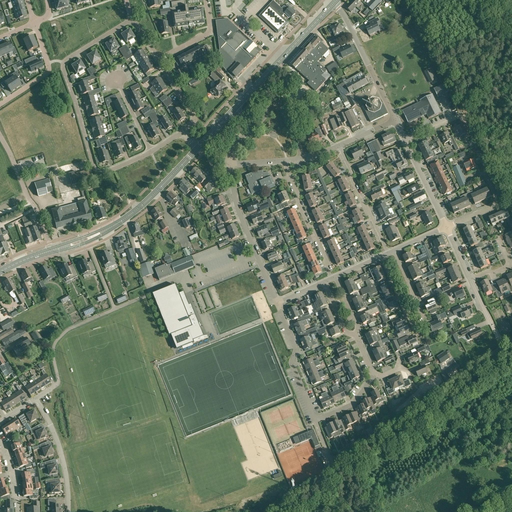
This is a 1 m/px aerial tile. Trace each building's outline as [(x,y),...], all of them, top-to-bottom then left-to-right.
[(13,8),(23,5),(21,0),(18,0),(15,1),(14,0),(9,0),(10,3),(11,3),(13,8)] [(62,9),(59,0),(50,0),(51,4),(55,3),(57,10),(62,9)] [(66,0),(59,0),(62,9),(68,7),(66,0)] [(351,11),(361,0),(352,0),(346,7),(346,8),(350,12),(351,11)] [(382,0),(371,0),(367,6),(372,11),(382,0)] [(271,3),(284,15),(285,13),(291,18),(292,18),(293,18),(294,17),(293,16),(295,14),(294,13),(296,12),(292,8),(292,9),(288,5),(285,8),(284,6),(281,9),(273,1),(271,3)] [(282,17),(284,15),(271,3),(269,5),(259,16),(277,34),(282,29),(283,30),(285,28),(284,27),(288,23),(288,22),(282,17)] [(15,14),(25,10),(24,8),(23,5),(13,8),(15,14)] [(15,14),(17,19),(27,16),(25,10),(15,14)] [(180,13),(173,14),(175,28),(178,27),(178,26),(182,25),(182,27),(182,25),(186,25),(186,26),(189,26),(190,26),(190,24),(194,24),(194,26),(194,25),(197,25),(197,23),(201,22),(201,24),(205,24),(203,10),(195,11),(195,12),(181,15),(180,13)] [(372,26),(366,29),(369,35),(379,31),(377,26),(380,25),(377,19),(370,23),(372,26)] [(227,20),(215,21),(222,66),(234,81),(239,75),(239,76),(260,52),(237,31),(239,30),(227,20)] [(167,22),(160,23),(162,34),(169,33),(167,22)] [(339,24),(331,28),(335,36),(343,32),(339,24)] [(127,43),(135,38),(130,31),(128,32),(127,31),(124,33),(125,34),(122,35),(127,43)] [(26,46),(35,42),(33,36),(23,40),(26,46)] [(305,45),(304,51),(317,63),(318,62),(329,50),(322,43),(323,42),(317,36),(314,36),(305,45)] [(111,53),(119,48),(114,40),(112,42),(112,41),(108,43),(109,44),(107,45),(111,53)] [(4,45),(8,54),(13,52),(15,55),(17,54),(14,48),(12,49),(9,42),(4,45)] [(35,42),(26,46),(28,51),(37,47),(35,42)] [(0,48),(3,56),(8,54),(4,45),(0,46),(0,48)] [(202,46),(197,49),(202,58),(207,55),(208,56),(211,54),(206,45),(203,47),(202,46)] [(353,53),(350,45),(339,50),(343,58),(353,53)] [(127,54),(123,48),(120,50),(124,57),(128,55),(127,54)] [(197,49),(193,51),(197,60),(202,58),(197,49)] [(134,56),(137,60),(146,55),(144,53),(145,53),(144,50),(143,51),(143,50),(138,53),(136,50),(134,51),(131,53),(133,57),(134,56)] [(193,51),(188,54),(193,63),(197,60),(193,51)] [(317,63),(304,51),(291,65),(295,69),(310,82),(308,85),(316,92),(326,80),(330,76),(330,75),(326,72),(327,71),(318,62),(317,63)] [(92,53),(89,55),(90,56),(87,57),(92,65),(100,60),(95,52),(93,53),(92,53)] [(188,54),(183,56),(188,65),(193,63),(188,54)] [(137,60),(140,65),(149,59),(147,56),(147,57),(146,55),(137,60)] [(183,56),(178,59),(179,61),(176,62),(178,65),(178,66),(179,66),(180,68),(182,67),(183,68),(188,65),(183,56)] [(33,57),(24,61),(26,65),(28,64),(32,72),(36,70),(39,69),(43,67),(39,60),(36,62),(35,62),(33,57)] [(140,65),(143,70),(151,64),(150,63),(151,62),(149,59),(140,65)] [(72,66),(77,74),(85,69),(80,62),(78,63),(77,62),(74,64),(74,65),(72,66)] [(330,73),(339,67),(335,62),(326,68),(330,73)] [(151,64),(143,70),(146,74),(154,69),(154,68),(155,68),(153,66),(152,66),(151,64)] [(181,70),(176,72),(182,81),(186,78),(181,70)] [(213,73),(211,74),(211,77),(210,78),(215,82),(213,84),(216,86),(211,91),(212,91),(210,92),(210,94),(212,95),(213,95),(214,94),(218,97),(222,93),(220,91),(225,86),(221,81),(224,78),(219,73),(219,74),(215,70),(213,73)] [(427,74),(431,83),(437,80),(433,71),(427,74)] [(344,83),(336,87),(342,98),(345,96),(350,94),(369,83),(367,78),(365,78),(364,79),(363,77),(361,73),(354,78),(353,77),(351,78),(351,79),(344,83)] [(9,79),(16,89),(21,85),(15,76),(10,80),(9,79)] [(150,90),(152,92),(164,84),(163,83),(164,83),(162,81),(160,78),(152,84),(153,87),(150,90)] [(16,89),(9,79),(4,82),(11,92),(16,89)] [(79,88),(80,90),(89,86),(87,81),(78,85),(77,85),(78,88),(79,88)] [(164,84),(152,92),(153,93),(157,92),(159,95),(167,90),(166,87),(165,84),(164,85),(164,84)] [(434,89),(438,98),(438,97),(438,96),(448,91),(448,93),(449,92),(444,84),(434,89)] [(89,86),(80,90),(80,92),(81,95),(82,95),(91,92),(89,86)] [(132,100),(134,103),(140,100),(136,92),(130,95),(130,96),(130,97),(131,100),(132,100)] [(408,123),(421,117),(421,116),(426,114),(427,115),(427,116),(429,118),(428,119),(441,113),(441,112),(439,110),(440,110),(440,109),(439,110),(432,95),(432,94),(420,101),(421,102),(402,111),(408,124),(409,124),(408,123)] [(85,105),(95,102),(94,96),(83,99),(85,105)] [(106,105),(113,101),(111,97),(105,100),(106,105)] [(347,100),(352,108),(357,105),(353,97),(347,100)] [(162,103),(165,106),(171,101),(169,98),(162,103)] [(364,108),(371,122),(388,114),(381,101),(377,103),(373,103),(372,103),(370,99),(363,102),(365,107),(364,108)] [(117,111),(124,108),(122,105),(123,104),(121,101),(120,101),(120,100),(113,103),(117,111)] [(140,100),(134,103),(135,107),(134,107),(136,111),(137,110),(138,111),(144,108),(140,100)] [(337,103),(337,104),(334,105),(337,110),(340,109),(343,107),(340,101),(337,103)] [(95,102),(85,105),(87,111),(97,108),(95,102)] [(141,112),(144,115),(151,110),(148,107),(141,112)] [(97,108),(87,111),(88,117),(99,114),(97,108)] [(125,111),(124,108),(117,111),(121,119),(128,116),(127,115),(128,115),(126,111),(125,111)] [(183,119),(185,118),(179,109),(173,112),(179,121),(180,121),(181,121),(184,119),(183,119)] [(359,125),(352,110),(345,114),(352,128),(359,125)] [(339,115),(343,123),(347,122),(344,113),(339,115)] [(334,130),(342,127),(339,117),(330,121),(334,130)] [(91,127),(102,124),(100,118),(90,121),(91,127)] [(168,130),(171,128),(172,127),(167,118),(161,121),(166,130),(168,129),(168,130)] [(103,130),(102,124),(91,127),(93,133),(103,130)] [(471,135),(468,129),(465,131),(462,126),(462,125),(454,129),(456,133),(455,134),(457,138),(458,138),(460,137),(464,135),(466,138),(471,135)] [(154,126),(148,129),(153,139),(155,138),(155,139),(158,137),(158,136),(159,135),(154,126)] [(317,141),(318,142),(322,140),(321,137),(321,136),(322,135),(319,129),(315,130),(316,134),(307,138),(310,144),(317,141)] [(103,130),(93,133),(95,139),(105,136),(103,130)] [(449,141),(451,146),(453,145),(457,151),(459,150),(455,141),(452,136),(450,137),(448,132),(441,136),(444,143),(449,141)] [(382,142),(384,146),(396,141),(394,134),(391,136),(390,133),(382,137),(384,141),(382,142)] [(105,137),(98,140),(101,146),(107,143),(105,137)] [(134,150),(136,149),(136,150),(140,148),(139,147),(141,147),(136,137),(130,140),(128,137),(125,139),(128,146),(132,144),(134,150)] [(423,140),(425,143),(419,146),(419,147),(418,148),(420,151),(429,147),(426,142),(430,140),(429,137),(423,140)] [(120,147),(124,145),(122,139),(109,144),(111,148),(113,148),(116,157),(118,157),(118,158),(122,156),(121,155),(123,155),(120,147)] [(371,143),(376,154),(381,151),(376,140),(371,143)] [(373,155),(376,154),(371,143),(367,144),(373,155)] [(351,152),(354,159),(363,155),(362,153),(365,151),(363,147),(360,148),(351,152)] [(423,156),(431,152),(429,147),(420,151),(421,154),(423,154),(423,156)] [(101,163),(103,163),(103,164),(107,163),(106,162),(108,161),(105,151),(104,151),(104,150),(103,149),(101,149),(102,152),(98,153),(100,160),(101,163)] [(395,161),(404,157),(401,150),(398,152),(397,149),(394,151),(393,150),(385,153),(387,158),(390,157),(391,159),(393,158),(395,161)] [(431,152),(423,156),(424,156),(423,157),(424,160),(425,159),(426,161),(432,158),(432,159),(433,161),(440,158),(439,156),(436,157),(433,151),(431,152)] [(379,168),(382,167),(379,159),(382,158),(379,152),(373,155),(379,168)] [(407,164),(404,157),(395,161),(397,165),(398,168),(400,168),(400,169),(408,165),(407,164)] [(467,172),(476,168),(473,160),(464,164),(467,172)] [(363,165),(358,167),(361,174),(371,169),(367,161),(363,163),(363,165)] [(430,170),(431,172),(440,167),(438,162),(430,166),(431,168),(431,170),(430,170)] [(331,173),(336,168),(332,163),(326,167),(331,173)] [(467,184),(459,166),(452,169),(460,187),(467,184)] [(435,176),(442,172),(440,167),(431,172),(432,173),(434,173),(435,176)] [(197,179),(198,181),(198,180),(201,183),(203,181),(204,180),(206,178),(207,177),(203,172),(202,173),(196,168),(191,173),(194,176),(194,177),(195,179),(197,179)] [(340,174),(336,168),(331,173),(335,178),(340,174)] [(374,174),(376,178),(378,182),(383,179),(384,177),(384,176),(387,174),(387,173),(385,169),(377,173),(374,174)] [(88,170),(76,174),(78,181),(90,177),(88,170)] [(76,174),(76,171),(68,173),(72,185),(79,183),(78,181),(76,174)] [(248,174),(245,176),(246,179),(247,179),(249,185),(248,186),(252,195),(261,190),(262,192),(272,188),(271,186),(274,185),(271,176),(269,176),(268,173),(262,171),(259,173),(258,172),(256,173),(255,172),(248,175),(248,174)] [(445,177),(442,172),(435,176),(436,178),(435,179),(435,180),(436,181),(445,177)] [(407,181),(414,178),(412,173),(406,175),(405,174),(400,177),(397,178),(399,182),(402,180),(406,178),(407,181)] [(365,180),(367,182),(367,183),(376,178),(374,174),(365,179),(365,180)] [(438,183),(439,186),(447,182),(445,177),(436,181),(436,183),(437,183),(438,183)] [(338,181),(341,187),(347,184),(344,178),(338,181)] [(47,194),(47,193),(52,192),(51,188),(51,187),(49,179),(39,182),(35,183),(36,186),(38,196),(47,194)] [(183,180),(179,185),(181,187),(180,188),(183,192),(184,191),(187,194),(190,191),(189,190),(191,188),(183,180)] [(203,186),(207,190),(206,191),(208,193),(209,192),(210,192),(216,187),(209,180),(203,186)] [(447,182),(439,186),(441,188),(440,189),(439,189),(440,191),(449,187),(447,182)] [(347,184),(341,187),(338,188),(339,191),(342,189),(343,193),(350,190),(347,184)] [(392,193),(397,191),(400,189),(398,184),(390,188),(392,193)] [(403,192),(405,196),(409,194),(409,195),(420,189),(417,184),(406,189),(407,190),(403,192)] [(384,185),(376,188),(377,191),(370,194),(373,200),(383,196),(380,190),(385,188),(384,185)] [(449,187),(440,191),(441,193),(442,192),(443,193),(444,195),(452,192),(449,187)] [(199,194),(195,189),(189,196),(193,200),(199,194)] [(481,191),(485,199),(491,197),(487,189),(481,191)] [(475,192),(476,194),(480,202),(485,199),(481,191),(479,192),(478,190),(475,192)] [(418,193),(414,195),(415,198),(413,199),(415,203),(426,198),(422,191),(418,193)] [(468,196),(470,199),(472,198),(475,204),(480,202),(476,194),(474,195),(472,192),(470,193),(467,194),(468,196)] [(175,205),(179,202),(180,200),(177,196),(176,197),(171,193),(166,198),(171,203),(172,202),(175,205)] [(278,196),(282,204),(279,205),(281,210),(288,207),(286,202),(289,201),(286,193),(278,196)] [(348,202),(354,199),(351,193),(345,196),(348,202)] [(313,197),(312,194),(308,196),(306,197),(308,202),(317,199),(316,196),(313,197)] [(467,200),(470,199),(468,196),(467,194),(462,196),(464,199),(461,201),(465,209),(470,206),(467,200)] [(227,203),(224,196),(223,197),(214,200),(213,201),(212,198),(213,197),(207,199),(209,206),(210,205),(216,203),(217,206),(221,205),(221,206),(227,203)] [(60,208),(59,208),(51,210),(57,229),(72,225),(76,224),(91,220),(86,201),(85,201),(85,197),(77,199),(78,203),(60,208)] [(379,214),(388,210),(385,204),(391,201),(389,198),(377,204),(378,207),(376,208),(379,214)] [(456,203),(459,211),(465,209),(461,201),(460,198),(458,199),(459,201),(456,203)] [(318,201),(317,199),(308,202),(311,208),(317,205),(315,202),(318,201)] [(356,205),(354,199),(348,202),(345,203),(346,206),(349,205),(350,208),(356,205)] [(267,203),(260,207),(257,201),(246,206),(247,207),(246,207),(248,213),(249,212),(249,213),(259,209),(260,212),(269,208),(267,203)] [(459,211),(456,203),(454,204),(453,202),(450,204),(448,205),(449,209),(451,208),(454,214),(459,211)] [(98,221),(106,218),(102,207),(95,209),(96,212),(97,215),(95,216),(96,218),(97,218),(98,221)] [(157,220),(163,216),(158,208),(152,212),(157,220)] [(175,209),(170,213),(176,218),(180,214),(175,209)] [(216,217),(217,220),(223,217),(230,214),(227,209),(221,212),(222,215),(219,216),(216,217)] [(312,212),(315,217),(321,215),(323,214),(322,211),(320,212),(318,209),(312,212)] [(352,212),(355,218),(361,215),(358,209),(352,212)] [(297,215),(294,210),(291,211),(287,213),(290,218),(297,215)] [(391,216),(388,210),(379,214),(382,220),(384,219),(385,222),(397,216),(396,214),(391,216)] [(500,213),(503,220),(509,217),(506,210),(500,213)] [(429,212),(422,215),(427,225),(433,222),(430,217),(431,217),(429,212)] [(494,215),(498,222),(503,220),(500,213),(494,215)] [(230,214),(223,217),(217,220),(219,224),(217,225),(218,226),(217,226),(218,229),(224,227),(223,224),(222,223),(222,221),(224,220),(225,223),(232,220),(230,214)] [(261,222),(263,221),(262,218),(260,214),(258,215),(251,218),(254,224),(260,222),(261,222)] [(290,218),(292,224),(299,221),(297,215),(290,218)] [(321,215),(315,217),(317,223),(323,220),(321,215)] [(361,215),(355,218),(352,219),(353,222),(356,221),(357,224),(364,221),(361,215)] [(492,225),(498,222),(494,215),(489,218),(492,225)] [(190,218),(183,221),(186,228),(193,226),(190,218)] [(32,224),(30,220),(23,222),(25,227),(27,226),(29,229),(32,228),(31,225),(32,224)] [(164,230),(162,231),(163,234),(169,230),(164,221),(161,224),(164,230)] [(295,229),(302,226),(299,221),(292,224),(295,229)] [(138,224),(131,226),(133,234),(134,234),(135,238),(145,234),(143,231),(141,231),(138,224)] [(230,234),(237,231),(236,229),(237,228),(236,226),(235,226),(234,225),(228,228),(226,229),(227,232),(229,231),(230,234)] [(321,233),(328,230),(330,229),(329,227),(327,228),(325,225),(319,227),(321,233)] [(350,234),(358,232),(356,225),(348,228),(350,234)] [(256,230),(259,237),(265,234),(266,235),(269,234),(267,231),(266,226),(263,228),(256,230)] [(304,232),(302,226),(295,229),(296,232),(293,233),(294,236),(297,235),(304,232)] [(358,229),(360,235),(366,232),(364,226),(358,229)] [(390,236),(392,242),(400,238),(395,226),(386,230),(389,237),(390,236)] [(463,229),(466,235),(473,232),(470,226),(463,229)] [(32,228),(29,229),(23,231),(26,239),(24,240),(26,245),(27,245),(30,244),(29,244),(32,243),(31,243),(34,242),(34,243),(35,242),(35,243),(37,242),(38,241),(39,242),(41,241),(41,240),(36,227),(32,228)] [(9,248),(6,242),(5,240),(4,241),(2,235),(0,229),(0,253),(1,255),(9,252),(8,248),(9,248)] [(330,236),(328,230),(321,233),(324,239),(330,236)] [(237,231),(230,234),(224,236),(225,239),(231,237),(232,239),(239,237),(239,236),(239,235),(238,233),(237,231)] [(190,239),(189,240),(194,250),(202,246),(195,232),(189,235),(190,239)] [(304,232),(297,235),(299,240),(297,241),(298,244),(303,242),(302,239),(306,237),(304,232)] [(366,232),(360,235),(363,240),(369,237),(366,232)] [(473,232),(466,235),(468,241),(475,238),(473,232)] [(363,240),(365,246),(372,243),(369,237),(363,240)] [(442,237),(435,240),(436,242),(431,244),(436,254),(442,251),(440,248),(444,246),(444,245),(446,245),(442,237)] [(475,245),(478,244),(475,238),(468,241),(471,247),(475,245)] [(118,244),(116,245),(118,251),(119,251),(119,252),(120,253),(122,252),(123,251),(122,250),(128,248),(126,243),(124,243),(122,239),(117,240),(118,244)] [(267,241),(262,243),(265,251),(270,248),(270,250),(273,248),(272,245),(271,246),(269,240),(267,241)] [(327,243),(330,248),(336,245),(334,240),(327,243)] [(372,243),(365,246),(368,251),(374,248),(372,243)] [(481,243),(478,244),(475,245),(477,250),(473,252),(475,257),(483,254),(487,252),(486,249),(481,251),(480,249),(483,247),(481,243)] [(305,253),(312,250),(310,245),(303,248),(305,253)] [(330,248),(332,254),(339,251),(336,245),(330,248)] [(131,249),(126,251),(129,261),(134,259),(135,262),(137,261),(133,248),(131,249)] [(305,253),(307,259),(314,256),(312,250),(305,253)] [(332,254),(335,259),(341,257),(339,251),(332,254)] [(105,253),(105,252),(101,254),(100,255),(104,265),(107,264),(109,268),(116,265),(112,256),(109,257),(107,252),(105,253)] [(276,260),(279,259),(276,252),(267,255),(269,261),(275,259),(276,260)] [(423,254),(418,257),(419,260),(427,256),(425,252),(422,253),(423,254)] [(415,258),(414,255),(412,256),(410,254),(403,257),(406,263),(413,260),(413,259),(415,258)] [(441,258),(443,264),(451,261),(448,254),(441,258)] [(475,257),(478,263),(485,260),(483,254),(475,257)] [(167,265),(155,270),(159,280),(184,270),(194,266),(191,256),(167,266),(167,265)] [(307,259),(310,264),(317,261),(314,256),(307,259)] [(341,257),(335,259),(338,265),(344,262),(341,257)] [(485,260),(478,263),(481,269),(488,266),(485,260)] [(86,261),(79,263),(83,274),(88,272),(88,274),(95,271),(92,263),(87,265),(86,261)] [(309,271),(312,270),(319,267),(317,261),(310,264),(307,266),(309,271)] [(145,277),(153,274),(150,262),(144,264),(139,266),(143,277),(145,277)] [(272,267),(274,273),(284,270),(282,266),(281,263),(272,267)] [(66,264),(59,268),(61,271),(60,271),(62,275),(63,275),(65,278),(69,276),(70,279),(77,276),(73,266),(68,268),(66,264)] [(408,269),(411,275),(419,271),(418,268),(416,265),(408,269)] [(52,269),(48,271),(46,266),(39,270),(44,280),(49,277),(50,279),(56,276),(52,269)] [(449,273),(451,276),(459,273),(456,266),(447,270),(445,271),(447,275),(449,273)] [(322,272),(319,267),(312,270),(315,275),(322,272)] [(373,277),(383,273),(380,267),(377,268),(377,267),(372,269),(373,270),(374,274),(371,275),(373,277)] [(28,282),(30,281),(32,280),(28,270),(27,271),(26,270),(25,271),(25,272),(21,273),(22,275),(21,276),(24,281),(25,281),(25,282),(27,281),(28,282)] [(419,271),(411,275),(413,281),(422,277),(419,271)] [(386,279),(383,273),(373,277),(374,281),(377,279),(378,282),(386,279)] [(462,280),(459,273),(451,276),(452,279),(450,281),(451,284),(454,283),(462,280)] [(361,279),(354,283),(352,280),(345,283),(347,289),(355,285),(357,285),(365,281),(363,275),(360,276),(361,279)] [(277,279),(279,285),(286,282),(285,279),(284,276),(277,279)] [(298,277),(286,282),(279,285),(281,290),(289,287),(287,285),(293,282),(294,284),(297,282),(297,283),(301,282),(298,277)] [(502,294),(509,291),(507,284),(505,280),(505,279),(497,283),(499,287),(500,291),(497,292),(500,298),(503,296),(502,294)] [(19,296),(15,290),(10,280),(4,283),(7,287),(6,288),(6,287),(5,288),(4,289),(5,291),(7,292),(8,291),(8,292),(10,295),(11,296),(14,299),(16,298),(19,304),(20,306),(25,303),(21,295),(19,296)] [(493,293),(497,291),(496,290),(495,289),(493,284),(490,286),(487,280),(480,283),(485,294),(492,291),(493,293)] [(33,296),(30,291),(26,283),(22,285),(28,298),(33,296)] [(416,287),(419,292),(426,289),(424,283),(416,287)] [(381,295),(391,290),(388,284),(380,288),(382,291),(379,292),(381,295)] [(176,285),(153,295),(170,336),(171,336),(175,334),(181,348),(196,342),(195,341),(197,341),(197,342),(205,339),(204,336),(200,327),(198,321),(192,305),(190,306),(184,292),(180,294),(176,285)] [(355,285),(347,289),(350,295),(358,291),(359,291),(357,285),(355,285)] [(426,289),(419,292),(421,298),(425,296),(426,297),(431,295),(429,291),(430,290),(429,287),(426,289)] [(443,291),(441,288),(438,289),(434,291),(435,294),(436,294),(437,296),(442,293),(444,292),(443,291)] [(463,296),(464,296),(461,289),(459,290),(456,292),(455,289),(448,292),(451,297),(454,295),(456,299),(459,298),(460,300),(464,299),(463,296)] [(371,295),(369,290),(361,293),(363,296),(368,294),(371,299),(373,298),(371,295)] [(393,296),(391,290),(381,295),(382,298),(384,297),(386,300),(393,296)] [(317,303),(325,299),(322,293),(314,297),(312,298),(314,304),(317,303)] [(355,306),(363,303),(365,302),(364,299),(361,300),(360,297),(352,300),(355,306)] [(428,303),(424,305),(428,312),(429,311),(431,315),(436,313),(437,312),(435,309),(437,308),(434,302),(435,302),(434,298),(427,301),(428,303)] [(324,310),(323,307),(327,305),(325,299),(317,303),(314,304),(317,309),(318,312),(324,310)] [(384,307),(382,304),(377,307),(379,312),(381,316),(386,314),(384,309),(385,310),(389,308),(391,311),(399,308),(396,302),(388,305),(384,307)] [(365,309),(363,303),(355,306),(357,312),(365,309)] [(452,310),(446,312),(448,317),(450,316),(454,314),(454,316),(460,313),(462,318),(466,317),(467,319),(472,317),(471,314),(473,314),(470,307),(461,311),(460,309),(459,306),(452,310)] [(290,315),(298,312),(296,307),(288,310),(290,315)] [(377,307),(369,310),(366,312),(367,314),(360,318),(363,324),(367,322),(368,325),(376,321),(374,318),(373,319),(371,315),(379,312),(377,307)] [(93,308),(88,311),(88,312),(83,315),(84,317),(94,312),(93,308)] [(297,318),(298,321),(300,320),(306,317),(310,315),(309,313),(305,315),(303,315),(301,310),(298,312),(290,315),(292,320),(297,318)] [(330,311),(325,313),(324,310),(318,312),(319,315),(322,321),(325,320),(332,316),(330,311)] [(441,320),(447,317),(445,313),(439,316),(434,318),(435,322),(429,325),(433,332),(442,327),(439,321),(441,320)] [(300,320),(298,321),(294,322),(295,325),(294,325),(296,330),(304,327),(308,325),(306,320),(307,320),(311,318),(310,315),(306,317),(300,320)] [(335,322),(332,316),(325,320),(322,321),(325,327),(317,330),(318,333),(326,330),(332,327),(331,324),(335,322)] [(11,328),(15,326),(11,319),(0,325),(3,331),(6,329),(7,331),(11,328)] [(397,325),(398,328),(406,324),(404,319),(398,321),(397,319),(391,321),(393,326),(397,325)] [(406,324),(398,328),(399,331),(396,333),(399,338),(404,335),(403,333),(409,330),(406,324)] [(311,329),(306,331),(304,327),(296,330),(298,335),(305,332),(306,335),(312,332),(317,330),(316,327),(311,329)] [(333,330),(332,327),(326,330),(318,333),(320,336),(326,333),(327,335),(331,334),(332,337),(340,334),(338,328),(333,330)] [(368,341),(379,336),(377,331),(375,327),(370,330),(371,333),(365,335),(366,336),(365,336),(366,339),(367,339),(368,341)] [(23,328),(17,331),(20,337),(21,337),(26,334),(23,328)] [(469,333),(467,333),(467,334),(470,340),(472,339),(482,334),(479,328),(476,330),(469,333)] [(12,329),(0,336),(0,340),(14,333),(12,329)] [(10,343),(20,337),(17,331),(1,341),(5,347),(10,343)] [(313,340),(311,336),(313,335),(312,332),(306,335),(307,337),(300,340),(302,345),(310,342),(313,340)] [(377,346),(383,344),(381,340),(379,336),(368,341),(370,346),(376,343),(377,346)] [(402,338),(398,340),(400,346),(405,344),(408,343),(410,345),(418,342),(415,336),(410,338),(408,336),(402,338)] [(17,347),(13,349),(18,357),(28,350),(26,346),(29,343),(26,338),(20,342),(15,344),(17,347)] [(314,343),(313,340),(310,342),(302,345),(305,350),(311,347),(312,350),(318,347),(317,344),(316,343),(314,343)] [(396,341),(391,343),(395,353),(401,350),(396,341)] [(375,357),(386,352),(384,347),(383,344),(377,346),(378,349),(373,352),(375,357)] [(337,351),(338,354),(347,350),(345,345),(339,347),(337,345),(332,347),(334,353),(337,351)] [(347,350),(338,354),(340,357),(336,358),(339,363),(345,361),(350,358),(349,356),(350,355),(347,350)] [(386,352),(375,357),(378,362),(384,359),(385,362),(393,359),(391,356),(388,358),(386,352)] [(418,361),(418,360),(420,359),(417,352),(407,357),(410,363),(416,361),(418,361)] [(442,363),(445,361),(441,354),(437,357),(442,363)] [(0,368),(2,373),(6,371),(9,376),(11,374),(14,378),(17,377),(14,372),(13,372),(8,363),(5,364),(1,358),(0,358),(0,368)] [(303,362),(305,368),(319,362),(318,360),(313,362),(312,359),(303,362)] [(338,364),(334,366),(336,369),(342,367),(344,371),(345,371),(355,366),(354,365),(355,365),(354,362),(353,362),(352,361),(345,364),(343,365),(342,364),(342,363),(338,364)] [(319,362),(305,368),(308,374),(317,370),(316,367),(320,365),(319,362)] [(461,370),(457,364),(446,372),(450,378),(461,370)] [(427,372),(424,365),(422,367),(415,370),(418,377),(422,375),(422,376),(423,376),(426,375),(426,373),(427,372)] [(345,371),(344,371),(345,373),(348,372),(349,375),(350,375),(357,372),(355,366),(345,371)] [(310,380),(324,374),(323,371),(318,373),(317,370),(308,374),(310,380)] [(346,382),(343,383),(345,387),(348,392),(350,390),(349,387),(350,386),(349,385),(350,385),(358,381),(357,378),(360,377),(359,376),(360,375),(359,372),(358,373),(357,372),(350,375),(347,376),(349,380),(348,380),(349,381),(346,382)] [(325,377),(324,374),(310,380),(313,385),(322,382),(320,379),(325,377)] [(43,376),(41,378),(46,386),(51,383),(46,375),(44,376),(43,376)] [(395,378),(394,378),(399,387),(404,385),(405,388),(411,385),(408,380),(403,382),(400,377),(398,378),(397,378),(397,377),(396,377),(395,377),(395,378)] [(38,380),(36,381),(41,389),(46,386),(41,378),(38,380)] [(399,387),(394,378),(393,378),(393,379),(392,380),(389,382),(392,387),(386,389),(389,395),(395,392),(393,390),(399,387)] [(33,383),(30,384),(36,393),(41,389),(36,381),(34,382),(33,383)] [(36,393),(30,384),(25,388),(30,396),(36,393)] [(337,386),(335,387),(340,400),(346,397),(342,388),(339,390),(337,386)] [(331,395),(335,402),(340,400),(335,387),(332,388),(333,392),(330,394),(331,395)] [(19,392),(16,394),(21,402),(26,398),(21,390),(19,392)] [(374,405),(379,403),(378,400),(381,399),(377,391),(375,391),(373,393),(371,393),(374,399),(371,400),(373,404),(374,405)] [(335,404),(335,402),(331,395),(328,396),(326,392),(324,394),(330,406),(335,404)] [(11,397),(16,405),(21,402),(16,394),(11,397)] [(330,406),(324,394),(321,395),(323,399),(320,400),(324,409),(330,406)] [(411,395),(402,396),(403,403),(412,402),(411,395)] [(9,398),(5,400),(11,408),(16,405),(11,397),(9,398)] [(375,409),(374,405),(373,404),(370,405),(368,399),(366,400),(365,399),(363,401),(362,402),(363,404),(368,414),(371,412),(372,414),(376,412),(375,409)] [(0,403),(0,404),(2,407),(5,412),(11,408),(5,400),(2,402),(0,403)] [(358,414),(360,418),(362,423),(365,422),(363,418),(369,416),(368,414),(363,404),(362,404),(360,406),(358,407),(361,413),(358,414)] [(35,412),(35,411),(30,414),(28,412),(18,418),(24,427),(27,425),(24,421),(28,418),(31,422),(38,418),(37,417),(37,416),(37,415),(36,414),(36,413),(35,412)] [(360,418),(357,419),(354,413),(352,414),(350,414),(348,415),(353,424),(356,423),(357,425),(362,423),(360,418)] [(353,424),(348,415),(347,415),(345,417),(343,418),(346,424),(343,425),(346,431),(351,428),(350,425),(353,424)] [(11,423),(16,430),(21,427),(16,419),(11,423)] [(332,423),(338,436),(342,434),(342,433),(346,431),(345,431),(346,431),(343,425),(340,426),(338,421),(332,423)] [(6,426),(11,433),(16,430),(11,423),(6,426)] [(338,436),(332,423),(327,426),(330,431),(327,432),(330,439),(334,437),(338,436)] [(11,433),(6,426),(1,429),(6,436),(11,433)] [(32,429),(30,430),(32,435),(32,434),(36,433),(39,440),(47,437),(46,436),(46,435),(46,434),(46,433),(46,432),(45,431),(45,430),(44,430),(43,430),(40,431),(37,426),(32,429)] [(298,436),(301,443),(312,439),(315,447),(319,445),(315,434),(314,434),(313,431),(313,430),(298,436)] [(13,452),(14,452),(21,449),(20,446),(22,445),(20,439),(13,441),(12,441),(14,445),(11,446),(13,452)] [(53,455),(52,454),(53,453),(53,452),(53,451),(53,450),(52,449),(52,448),(51,448),(50,448),(47,449),(45,443),(39,446),(40,449),(42,448),(45,458),(53,455)] [(22,449),(21,449),(14,452),(16,457),(24,454),(22,449)] [(26,459),(24,454),(16,457),(18,462),(26,459)] [(27,463),(26,459),(18,462),(20,468),(25,466),(26,469),(32,467),(30,462),(27,463)] [(41,469),(48,468),(49,475),(57,474),(57,473),(57,470),(57,466),(56,467),(56,466),(52,467),(51,461),(40,465),(41,469)] [(22,480),(31,479),(30,475),(34,475),(33,470),(26,471),(27,474),(21,474),(22,480)] [(59,493),(59,491),(60,490),(60,489),(60,488),(60,487),(60,486),(60,485),(59,485),(55,485),(54,480),(45,481),(45,484),(51,484),(51,488),(49,488),(49,496),(55,495),(55,493),(59,493)] [(0,492),(0,500),(7,500),(6,496),(9,496),(7,490),(6,490),(0,492)] [(24,491),(23,491),(24,497),(29,497),(29,500),(37,499),(36,495),(34,496),(34,494),(32,494),(31,491),(31,490),(24,491)] [(0,511),(12,511),(13,510),(12,500),(6,501),(7,510),(1,511),(0,511)] [(56,501),(56,500),(48,501),(48,506),(51,506),(51,511),(59,511),(60,510),(59,505),(55,505),(55,500),(56,500),(56,501)] [(35,511),(36,511),(39,511),(39,502),(33,503),(34,508),(27,508),(27,511),(35,511)]
